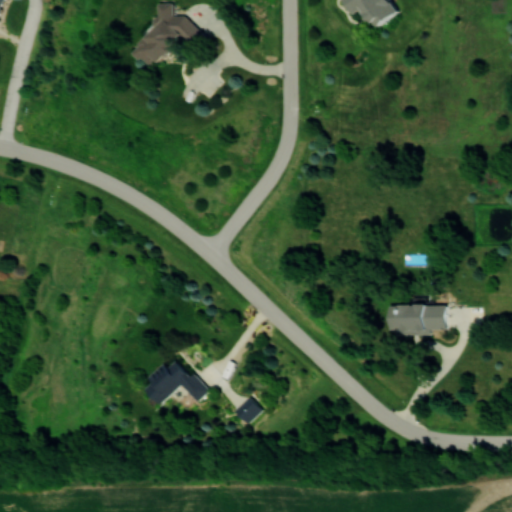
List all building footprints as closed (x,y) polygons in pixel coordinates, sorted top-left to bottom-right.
[(340,0),(350,15),(360,9),(372,28),(397,12),(389,0),(340,0)] [(206,39),(168,2),(164,7),(167,9),(128,49),(149,70),(182,37),(195,50),(206,39)] [(445,303),(388,303),(388,329),(445,329),(445,303)] [(158,403),(182,383),(196,400),(209,389),(193,371),(189,375),(176,359),(167,366),(165,364),(142,384),(158,403)] [(262,408),(248,395),(234,408),(247,422),(262,408)]
